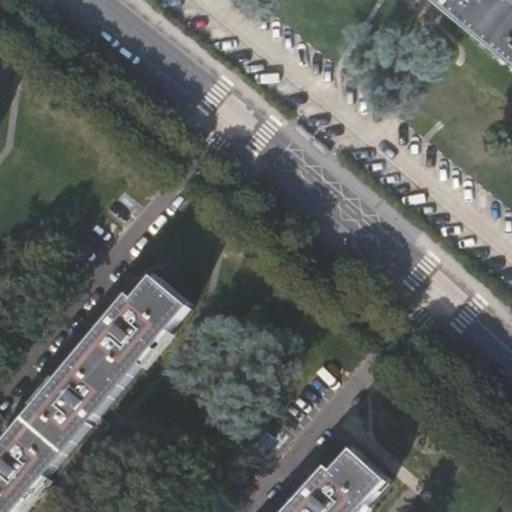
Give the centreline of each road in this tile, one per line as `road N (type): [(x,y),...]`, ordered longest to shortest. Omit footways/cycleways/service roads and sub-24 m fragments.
road 1 (residential): [(240,113),(0,410)]
road 2 (residential): [(242,511),(446,290)]
road 3 (tertiary): [(240,113),(446,290)]
road 4 (tertiary): [(92,0),(240,113)]
